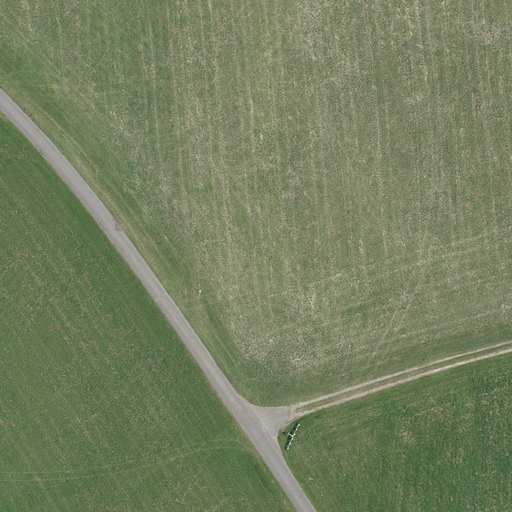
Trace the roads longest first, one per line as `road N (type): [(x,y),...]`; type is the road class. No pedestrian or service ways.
road 1 (unclassified): [(0,99),(250,419),(308,511)]
road 2 (track): [(250,419),(511,348)]
